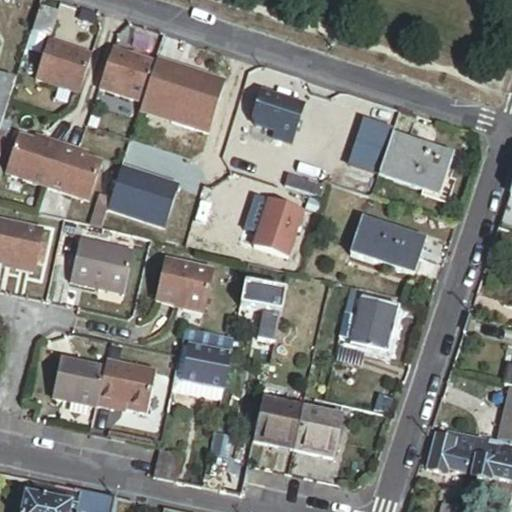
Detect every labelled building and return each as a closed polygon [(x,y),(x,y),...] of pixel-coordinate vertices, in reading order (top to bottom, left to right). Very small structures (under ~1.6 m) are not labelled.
[(49,40),(57,17),(41,12),(33,35),(43,38),(49,40)] [(33,35),(31,34),(18,74),(27,77),(35,54),(38,55),(43,38),(33,35)] [(47,47),(34,86),(80,101),(93,62),(47,47)] [(112,55),(99,96),(141,110),(156,69),(112,55)] [(209,138),(225,86),(157,66),(156,69),(141,110),(140,113),(182,125),(180,130),(209,138)] [(0,128),(0,129),(14,85),(0,80),(0,128)] [(293,151),(306,112),(264,99),(255,125),(260,134),(277,140),(275,145),(293,151)] [(386,158),(393,139),(394,137),(364,127),(351,168),(379,177),(386,158)] [(379,177),(378,179),(437,198),(451,158),(393,139),(386,158),(379,177)] [(50,194),(64,151),(49,146),(48,151),(22,143),(10,182),(50,194)] [(78,155),(64,151),(50,194),(87,207),(100,169),(76,161),(78,155)] [(372,195),(378,179),(379,177),(351,168),(345,186),(372,195)] [(511,197),(508,197),(496,233),(511,236),(511,197)] [(99,232),(109,205),(99,201),(89,230),(99,232)] [(292,262),(306,215),(270,204),(256,251),(292,262)] [(425,242),(361,222),(349,260),(413,280),(425,242)] [(39,246),(42,235),(0,225),(0,267),(15,270),(14,275),(32,279),(35,266),(39,246)] [(45,248),(39,246),(35,266),(41,268),(45,248)] [(74,286),(104,292),(105,288),(128,293),(135,257),(83,246),(74,286)] [(216,274),(168,263),(159,305),(207,315),(216,274)] [(339,272),(302,263),(297,279),(335,288),(339,272)] [(280,319),(285,296),(245,287),(240,310),(280,319)] [(105,288),(104,292),(127,297),(128,293),(105,288)] [(396,310),(358,302),(347,348),(386,357),(396,310)] [(222,392),(233,344),(185,334),(175,382),(222,392)] [(52,403),(97,412),(97,410),(105,373),(60,363),(52,403)] [(105,373),(97,410),(113,414),(114,410),(146,417),(154,377),(106,367),(105,373)] [(220,404),(222,392),(175,382),(172,394),(220,404)] [(511,392),(500,447),(503,448),(511,449),(511,392)] [(392,398),(377,394),(374,410),(388,413),(392,398)] [(294,453),(303,411),(263,402),(253,444),(294,453)] [(342,420),(303,411),(294,453),(333,462),(342,420)] [(461,486),(471,441),(456,437),(454,442),(444,440),(433,438),(426,473),(444,478),(443,482),(461,486)] [(503,448),(500,447),(487,444),(483,460),(493,462),(494,459),(499,460),(503,448)] [(511,449),(503,448),(499,460),(494,459),(493,462),(483,460),(474,458),(469,479),(490,483),(491,481),(511,485),(511,449)] [(152,479),(175,485),(181,458),(158,453),(152,479)] [(201,490),(218,494),(221,480),(204,477),(201,490)] [(111,511),(114,502),(29,483),(26,496),(25,496),(20,511),(111,511)] [(132,511),(134,506),(114,502),(111,511),(132,511)] [(442,511),(455,511),(457,506),(457,504),(452,502),(450,509),(443,507),(442,511)]
